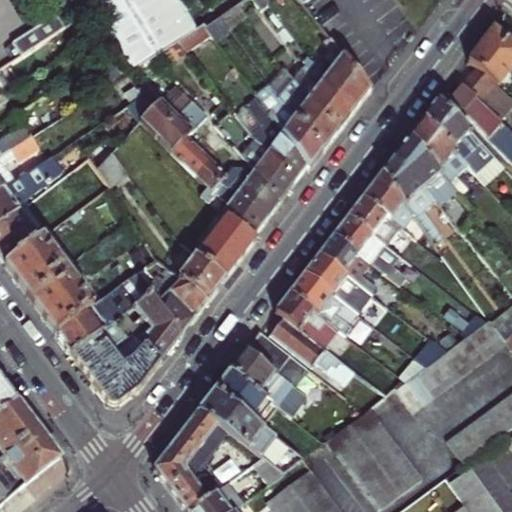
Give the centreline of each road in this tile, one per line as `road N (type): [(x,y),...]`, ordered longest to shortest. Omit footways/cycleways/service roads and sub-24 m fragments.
road 1 (residential): [(475,0),(110,470)]
road 2 (tertiary): [(110,470),(0,321)]
